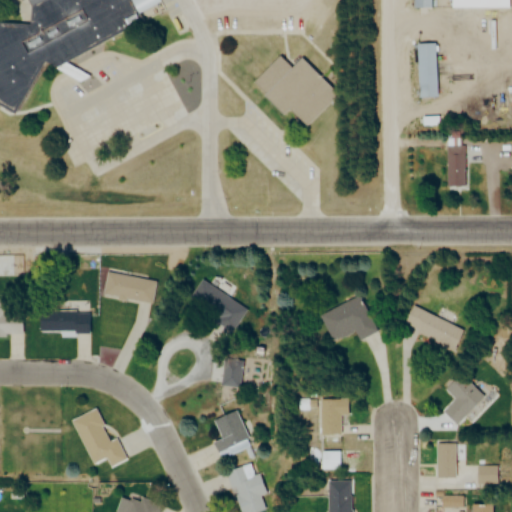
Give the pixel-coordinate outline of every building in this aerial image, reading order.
[(131,0),(142,21),(65,63),(89,77),(78,83),(42,63),(12,117),(0,108),(0,22),(26,25),(29,6),(25,0),(131,0)] [(448,0),(506,0),(506,7),(448,8),(448,0)] [(415,97),(413,43),(431,42),(433,97),(415,97)] [(299,58),(336,95),(304,126),(286,109),(280,115),(261,95),(299,58)] [(445,185),(445,146),(462,146),(462,185),(445,185)] [(106,272),(156,282),(152,302),(102,292),(106,272)] [(245,310),(231,331),(187,301),(201,280),(245,310)] [(357,341),(374,333),(358,297),(317,315),(329,343),(353,332),(357,341)] [(400,328),(452,351),(461,330),(409,307),(400,328)] [(0,335),(21,335),(20,311),(0,310),(0,335)] [(86,332),(86,311),(37,311),(37,332),(86,332)] [(482,397),(458,373),(442,389),(452,400),(440,412),(454,425),(482,397)] [(318,436),(338,436),(338,416),(349,416),(349,400),(318,400),(318,436)] [(91,465),(107,458),(110,467),(126,460),(116,439),(109,442),(95,410),(72,420),(91,465)] [(247,445),(240,413),(215,418),(222,450),(247,445)] [(435,484),(454,484),(454,444),(435,444),(435,484)] [(228,471),(238,511),(267,511),(256,464),(228,471)] [(474,484),(496,484),(496,466),(474,466),(474,484)] [(350,511),(350,482),(326,482),(326,511),(350,511)] [(440,508),(452,508),(452,497),(440,497),(440,508)]
